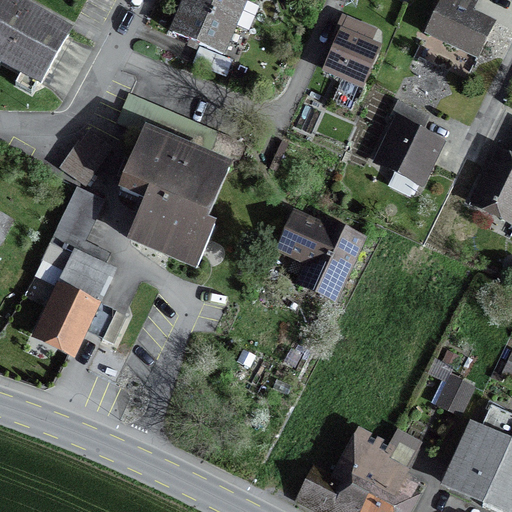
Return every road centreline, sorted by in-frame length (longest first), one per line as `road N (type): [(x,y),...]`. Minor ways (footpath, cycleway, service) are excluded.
road 1 (primary): [(0,405),(110,445),(245,511)]
road 2 (residential): [(0,122),(76,117),(142,0)]
